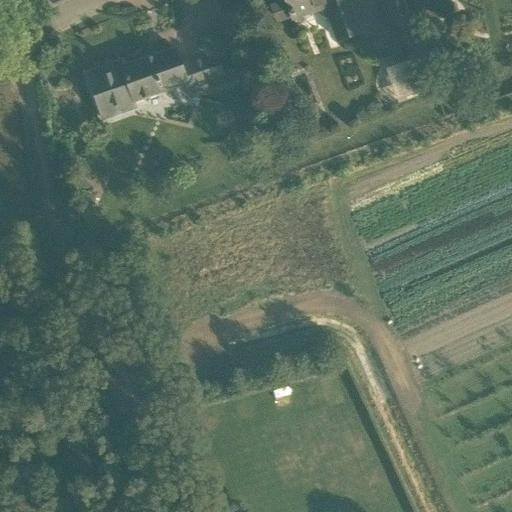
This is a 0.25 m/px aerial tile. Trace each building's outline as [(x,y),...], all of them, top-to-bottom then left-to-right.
[(338,41),(360,33),(347,0),(286,0),(292,15),(324,3),(338,41)] [(397,0),(379,0),(377,1),(381,11),(399,4),(397,0)] [(214,46),(216,52),(181,64),(176,50),(122,68),(133,101),(186,82),(191,95),(225,83),(228,90),(263,78),(248,34),(214,46)] [(412,36),(397,41),(403,59),(418,54),(412,36)] [(389,64),(394,94),(420,90),(415,60),(389,64)]
